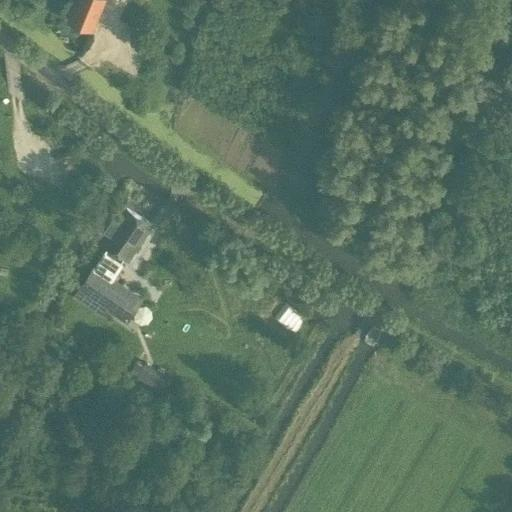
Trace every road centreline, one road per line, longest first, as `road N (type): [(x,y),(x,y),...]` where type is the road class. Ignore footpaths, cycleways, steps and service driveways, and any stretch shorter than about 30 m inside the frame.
road 1 (unclassified): [(183,181),(0,41)]
road 2 (track): [(370,311),(183,181)]
